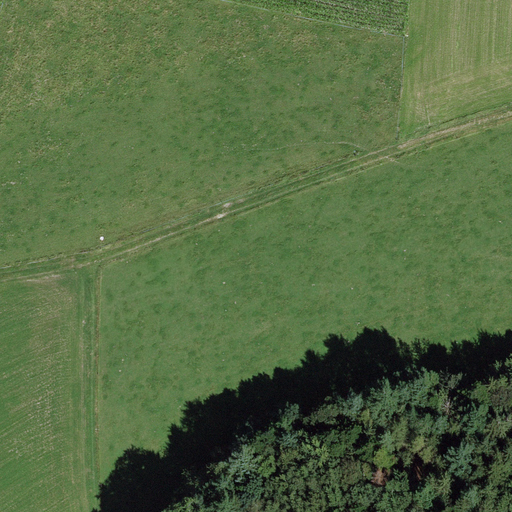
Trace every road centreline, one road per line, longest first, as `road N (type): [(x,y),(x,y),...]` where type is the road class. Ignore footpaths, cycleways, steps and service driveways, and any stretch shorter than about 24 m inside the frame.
road 1 (track): [(511,115),(298,181),(86,260),(0,275)]
road 2 (track): [(86,260),(95,511)]
